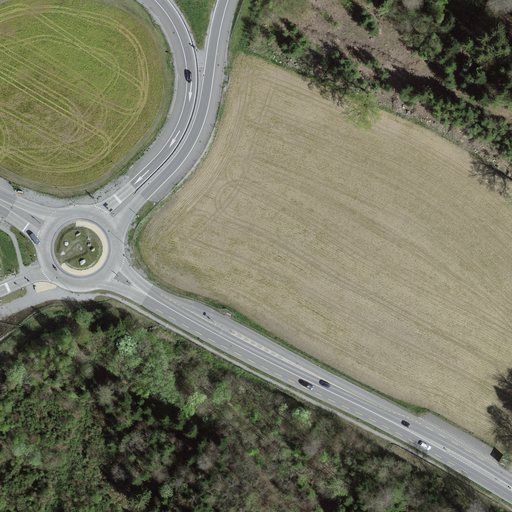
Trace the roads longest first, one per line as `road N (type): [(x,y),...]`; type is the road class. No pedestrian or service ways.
road 1 (primary): [(511,489),(109,271)]
road 2 (trunk): [(114,232),(191,139),(223,0)]
road 3 (trunk): [(160,0),(189,53),(188,108),(166,151),(95,214)]
